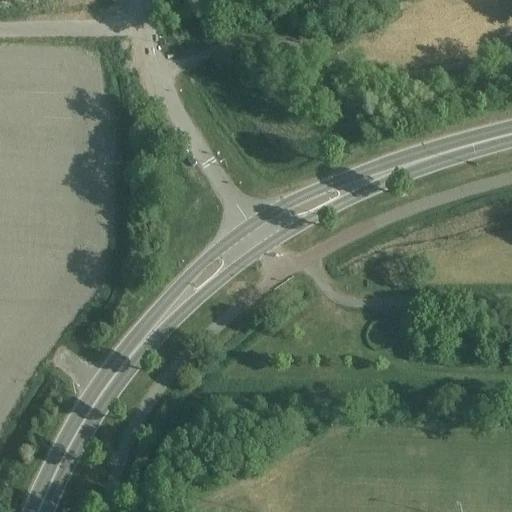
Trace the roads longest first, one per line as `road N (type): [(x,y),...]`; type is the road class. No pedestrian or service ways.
road 1 (secondary): [(39,511),(78,428),(123,363),(255,237)]
road 2 (secondary): [(255,237),(420,165),(511,137)]
road 3 (residential): [(255,237),(168,103),(142,0)]
